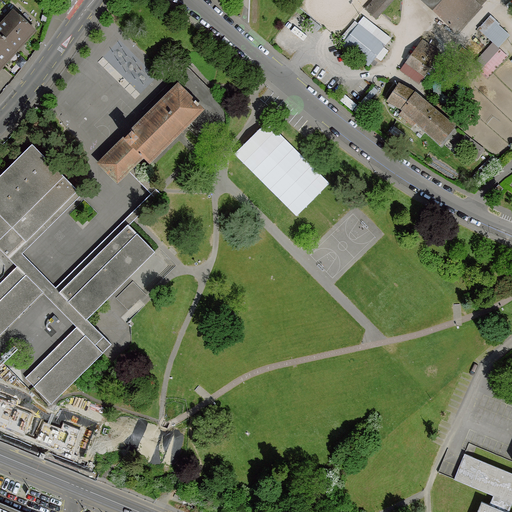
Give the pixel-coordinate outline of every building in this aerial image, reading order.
[(372,0),(364,9),(375,19),(392,0),(372,0)] [(420,0),(457,34),(482,6),(475,0),(420,0)] [(0,72),(39,30),(17,11),(0,28),(0,72)] [(490,17),(479,29),(499,46),(509,35),(490,17)] [(386,45),(356,22),(340,42),(370,65),(386,45)] [(422,39),(405,61),(425,76),(442,53),(422,39)] [(163,91),(168,96),(182,83),(208,110),(189,129),(193,133),(197,136),(204,139),(213,139),(219,136),(224,130),(228,122),(227,114),(224,107),(215,98),(217,96),(187,67),(173,81),(163,91)] [(414,90),(398,81),(385,100),(401,110),(440,143),(454,126),(414,90)] [(133,145),(146,158),(153,165),(189,129),(208,110),(182,83),(168,96),(133,131),(141,138),(133,145)] [(270,120),(237,153),(301,215),(333,182),(270,120)] [(133,131),(126,138),(133,145),(141,138),(133,131)] [(486,149),(467,134),(459,144),(479,159),(486,149)] [(136,168),(146,158),(133,145),(126,138),(100,164),(120,184),(131,173),(136,168)] [(80,193),(33,145),(0,176),(0,248),(11,260),(20,251),(80,193)] [(130,217),(126,220),(131,225),(163,194),(136,168),(131,173),(153,194),(130,217)] [(126,220),(58,289),(88,319),(156,251),(131,225),(126,220)] [(22,254),(20,251),(11,260),(18,267),(44,293),(78,328),(97,347),(106,338),(88,319),(58,289),(22,254)] [(18,267),(0,284),(0,337),(44,293),(18,267)] [(97,347),(78,328),(27,378),(36,388),(53,405),(105,356),(97,347)] [(338,442),(355,427),(340,410),(324,425),(338,442)] [(67,425),(46,419),(41,437),(62,443),(61,447),(70,450),(71,446),(76,448),(78,441),(84,442),(89,424),(69,419),(67,425)] [(511,473),(466,454),(457,480),(493,497),(490,505),(507,511),(510,511),(511,508),(511,473)] [(25,511),(0,501),(0,511),(25,511)] [(507,511),(490,505),(483,503),(478,511),(507,511)]
